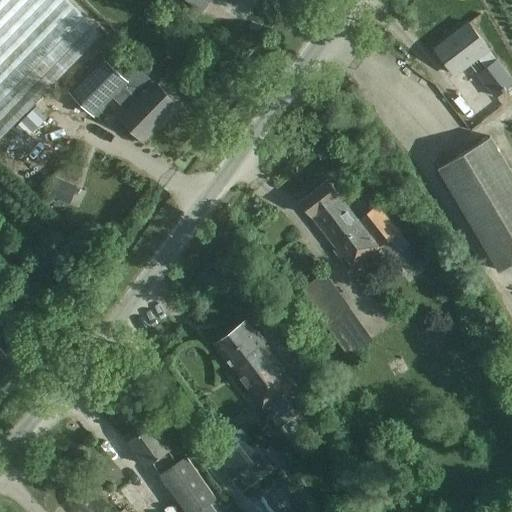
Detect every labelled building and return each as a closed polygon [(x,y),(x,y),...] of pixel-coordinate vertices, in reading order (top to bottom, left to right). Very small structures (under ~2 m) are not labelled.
[(0,0),(0,141),(102,34),(66,0),(0,0)] [(87,0),(111,23),(133,0),(87,0)] [(185,0),(204,13),(211,3),(212,0),(185,0)] [(511,77),(497,57),(495,59),(488,50),(490,49),(469,22),(435,49),(455,75),(470,64),(477,73),(477,74),(495,98),(511,85),(511,77)] [(156,82),(138,100),(125,87),(130,81),(103,55),(68,90),(95,117),(113,98),(127,112),(121,118),(144,140),(178,104),(156,82)] [(463,130),(416,67),(383,92),(430,155),(463,130)] [(500,271),(511,263),(511,171),(491,135),(438,167),(500,271)] [(52,176),(45,194),(70,204),(77,186),(52,176)] [(328,179),(300,201),(312,217),(314,216),(354,267),(381,246),(380,245),(398,231),(378,205),(359,220),(340,195),(328,179)] [(324,272),(300,290),(325,325),(349,307),(324,272)] [(215,344),(263,407),(278,427),(310,403),(247,320),(215,344)] [(0,365),(10,355),(0,346),(0,365)] [(148,465),(152,462),(160,473),(186,511),(216,511),(210,503),(217,498),(187,454),(176,461),(168,450),(170,449),(152,424),(129,440),(148,465)] [(241,425),(209,450),(232,480),(234,479),(263,456),(264,455),(241,425)] [(267,511),(288,511),(300,505),(281,473),(254,489),(267,511)]
